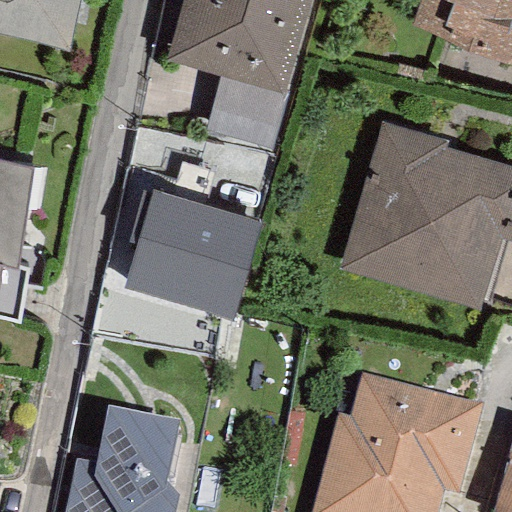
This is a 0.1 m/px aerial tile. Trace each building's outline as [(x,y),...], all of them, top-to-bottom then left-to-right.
[(0,0),(0,19),(62,32),(69,0),(0,0)] [(189,0),(176,49),(226,63),(276,78),(298,0),(189,0)] [(511,0),(432,0),(428,12),(511,43),(511,0)] [(276,78),(226,63),(208,121),(273,141),(291,82),(276,78)] [(511,224),(511,222),(511,171),(436,150),(438,142),(387,127),(349,258),(472,294),(493,219),(511,224)] [(0,258),(12,261),(29,160),(0,155),(0,258)] [(201,205),(211,167),(180,159),(171,196),(201,205)] [(224,298),(247,217),(157,193),(135,274),(224,298)] [(26,263),(12,261),(0,258),(0,314),(17,317),(26,263)] [(447,485),(466,418),(368,391),(356,432),(342,428),(318,511),(428,511),(437,482),(447,485)] [(158,492),(170,437),(115,425),(104,476),(81,471),(71,511),(166,511),(168,505),(158,492)]
